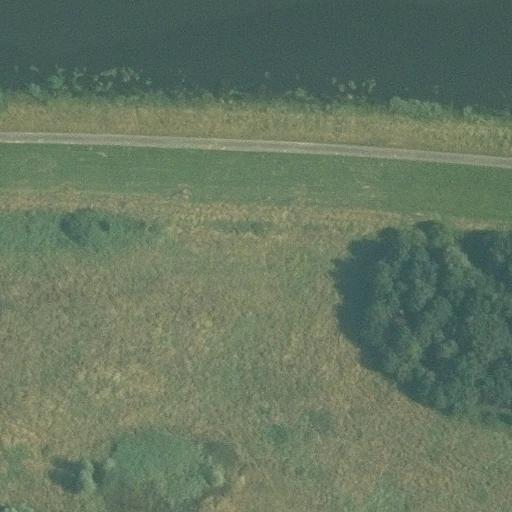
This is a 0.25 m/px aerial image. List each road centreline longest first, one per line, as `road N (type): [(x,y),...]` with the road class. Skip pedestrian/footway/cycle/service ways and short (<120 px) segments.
road 1 (unclassified): [(511,161),(0,134)]
road 2 (track): [(0,204),(511,231)]
